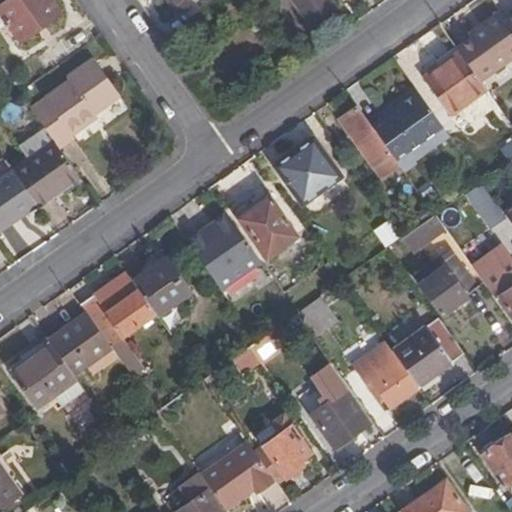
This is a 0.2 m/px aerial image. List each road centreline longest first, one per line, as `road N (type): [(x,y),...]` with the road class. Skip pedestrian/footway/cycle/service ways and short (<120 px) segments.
road 1 (residential): [(426,0),(210,155)]
road 2 (residential): [(210,155),(0,305)]
road 3 (residential): [(326,511),(511,379)]
road 4 (residential): [(210,155),(102,0)]
